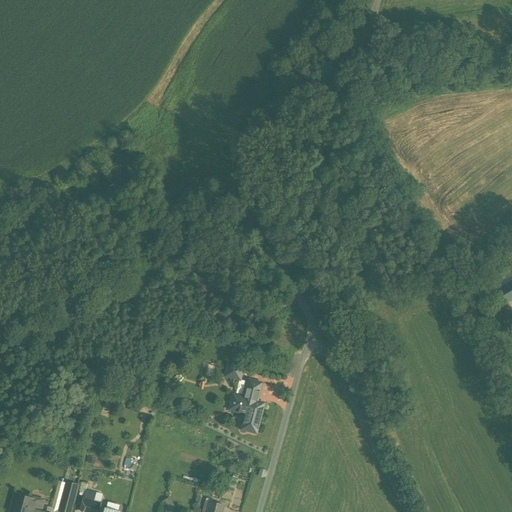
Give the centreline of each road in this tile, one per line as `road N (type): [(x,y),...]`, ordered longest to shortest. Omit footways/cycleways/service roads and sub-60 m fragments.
road 1 (unclassified): [(316,330),(249,195),(243,144),(257,114),(362,42),(378,0)]
road 2 (unclassified): [(406,511),(316,330)]
road 3 (unclassified): [(260,511),(316,330)]
